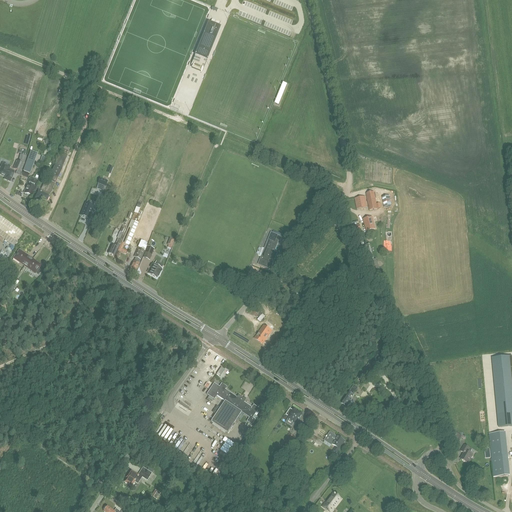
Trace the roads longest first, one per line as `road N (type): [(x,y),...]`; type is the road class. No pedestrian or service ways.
road 1 (unclassified): [(217,337),(349,187),(309,0)]
road 2 (track): [(0,49),(349,187)]
road 3 (secondary): [(217,337),(0,196)]
road 4 (secondary): [(421,472),(217,337)]
road 5 (unclassified): [(90,511),(217,337)]
road 6 (track): [(100,88),(43,227)]
